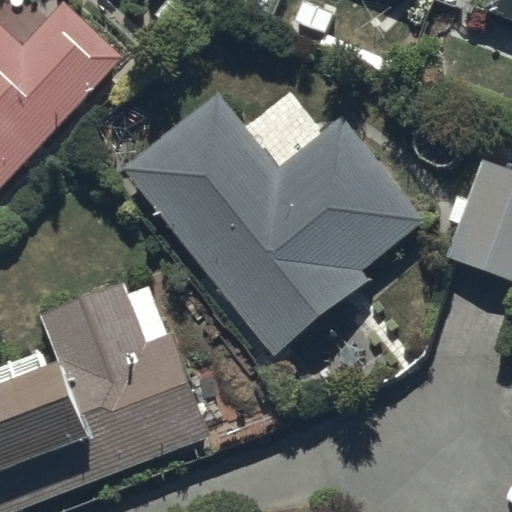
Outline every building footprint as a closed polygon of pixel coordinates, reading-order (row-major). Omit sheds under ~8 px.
[(0,182),(123,57),(64,0),(20,45),(0,25),(0,182)] [(511,0),(492,0),(489,8),(511,17),(511,0)] [(224,85),(126,158),(277,350),(374,280),(365,267),(430,215),(345,111),(281,160),(224,85)] [(459,222),(448,252),(511,273),(511,167),(485,158),(472,195),(459,191),(449,218),(459,222)] [(0,510),(0,511),(2,511),(213,434),(176,327),(150,338),(127,277),(40,306),(58,352),(0,372),(0,510)]
